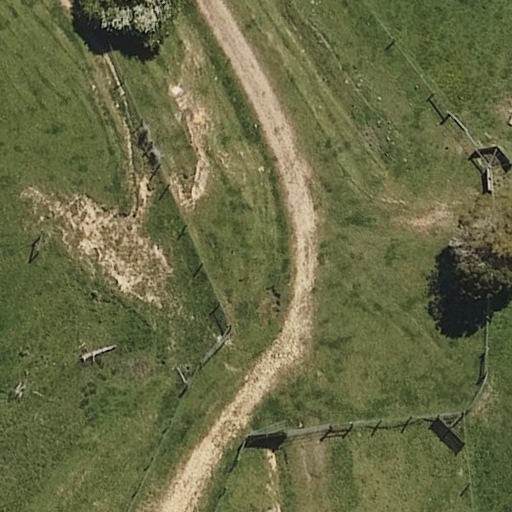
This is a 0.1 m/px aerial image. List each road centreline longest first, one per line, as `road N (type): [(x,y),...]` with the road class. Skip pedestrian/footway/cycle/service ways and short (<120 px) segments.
road 1 (track): [(177,511),(205,456),(300,322),(307,246),(286,144),(207,0)]
road 2 (track): [(511,205),(304,216)]
